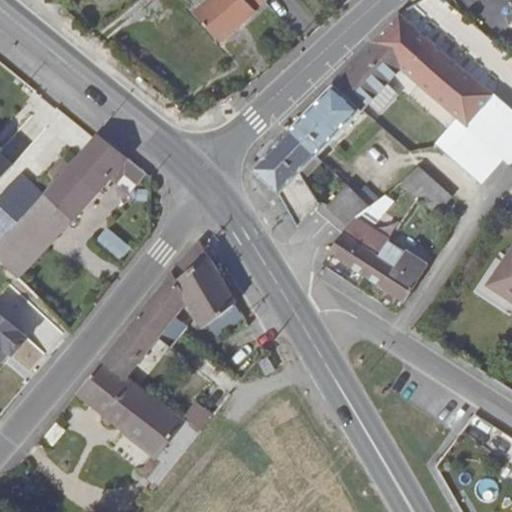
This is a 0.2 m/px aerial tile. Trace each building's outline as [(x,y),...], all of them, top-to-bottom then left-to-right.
[(220,41),(256,11),(255,9),(266,0),(265,0),(208,0),(195,12),(220,41)] [(468,126),(494,95),(399,13),(372,42),(401,67),(458,118),(468,126)] [(332,84),(360,109),(401,67),(372,42),(350,64),(332,84)] [(288,130),(316,156),(360,109),(332,84),(308,109),(288,130)] [(511,109),(494,95),(468,126),(503,158),(509,163),(511,161),(511,109)] [(468,126),(458,118),(438,143),(483,182),(494,169),(503,158),(468,126)] [(288,130),(251,169),(279,194),(298,227),(320,203),(299,173),(316,156),(288,130)] [(44,195),(0,241),(0,262),(17,279),(69,224),(109,178),(116,183),(123,174),(138,186),(147,175),(137,167),(98,136),(44,195)] [(451,194),(418,165),(402,181),(426,200),(437,210),(439,207),(451,194)] [(0,241),(44,195),(13,166),(0,180),(0,241)] [(327,205),(349,226),(356,218),(367,209),(370,207),(357,195),(347,185),(327,205)] [(379,200),(365,186),(357,195),(370,207),(379,200)] [(379,200),(370,207),(367,209),(380,218),(393,202),(384,195),(379,200)] [(349,226),(340,235),(331,250),(330,252),(366,276),(388,243),(390,240),(356,218),(349,226)] [(105,228),(96,240),(121,258),(130,246),(105,228)] [(199,240),(172,271),(181,287),(167,303),(176,311),(186,299),(203,328),(208,325),(217,339),(244,316),(199,240)] [(405,302),(428,265),(406,249),(403,253),(388,243),(366,276),(405,302)] [(511,249),(503,263),(497,259),(475,292),(504,312),(511,300),(511,249)] [(181,287),(172,271),(132,322),(103,359),(125,377),(141,356),(173,316),(176,311),(167,303),(181,287)] [(0,368),(27,336),(0,313),(0,368)] [(173,316),(141,356),(155,366),(187,327),(173,316)] [(266,374),(277,368),(268,356),(259,362),(266,374)] [(155,457),(182,423),(138,387),(125,377),(103,359),(89,377),(75,394),(155,457)] [(198,435),(244,379),(227,366),(182,423),(198,435)] [(198,435),(182,423),(155,457),(157,458),(171,469),(198,435)] [(171,469),(157,458),(145,474),(158,485),(171,469)]
